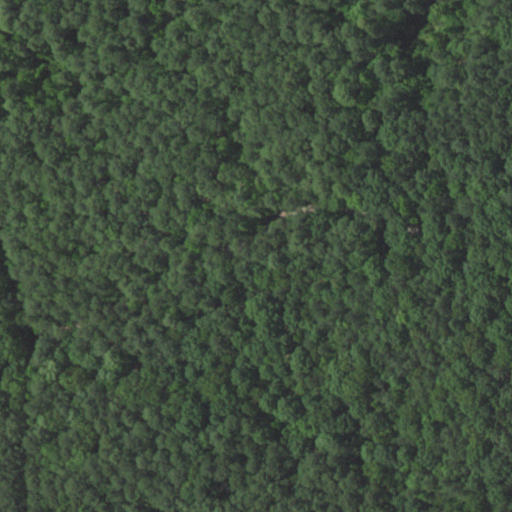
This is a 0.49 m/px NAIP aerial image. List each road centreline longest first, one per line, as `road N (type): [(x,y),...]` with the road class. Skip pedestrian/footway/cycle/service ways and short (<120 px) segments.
road 1 (track): [(396,225),(382,252),(341,276),(251,284),(53,331),(37,319),(0,195)]
road 2 (track): [(313,203),(455,242),(511,274)]
road 3 (track): [(51,511),(44,328)]
